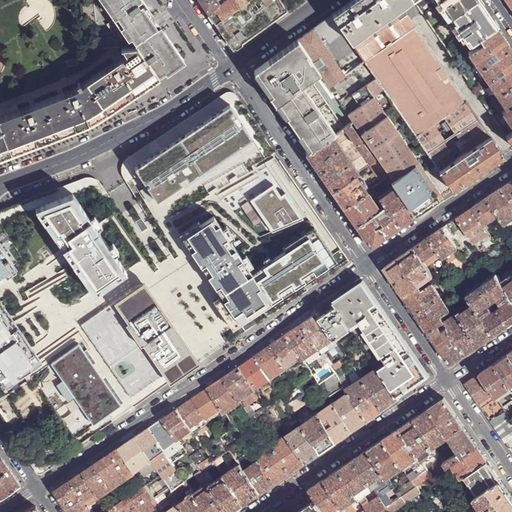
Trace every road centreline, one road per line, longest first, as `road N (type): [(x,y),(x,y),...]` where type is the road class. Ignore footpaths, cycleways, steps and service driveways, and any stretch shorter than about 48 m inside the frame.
road 1 (residential): [(368,262),(35,489)]
road 2 (tertiary): [(231,67),(156,118),(0,186)]
road 3 (residential): [(368,262),(231,67)]
road 4 (residential): [(254,511),(446,379)]
road 5 (residential): [(511,164),(368,262)]
road 6 (residential): [(446,379),(368,262)]
